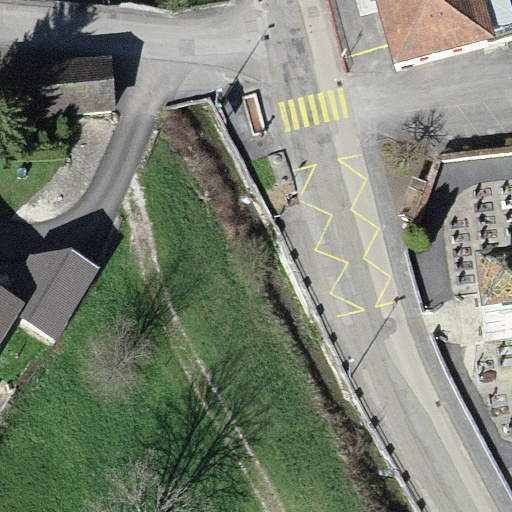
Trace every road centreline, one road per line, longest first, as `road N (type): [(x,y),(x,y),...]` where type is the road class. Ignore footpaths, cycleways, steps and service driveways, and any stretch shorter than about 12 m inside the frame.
road 1 (tertiary): [(467,511),(366,300),(294,31)]
road 2 (residential): [(0,30),(142,37),(294,31)]
